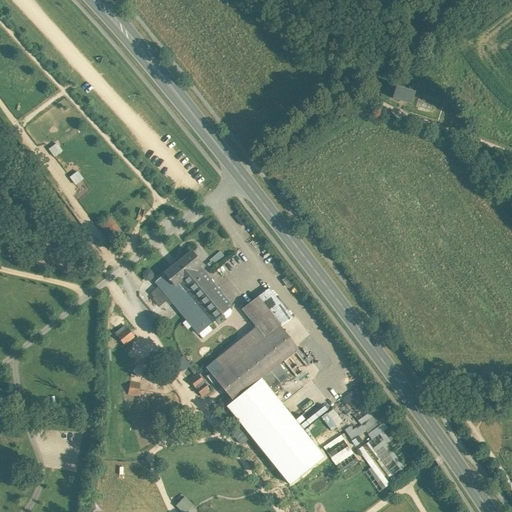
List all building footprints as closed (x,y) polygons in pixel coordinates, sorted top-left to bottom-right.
[(405,85),(396,87),(392,98),(410,104),(413,92),(405,85)] [(121,232),(110,217),(102,223),(113,238),(121,232)] [(191,251),(164,274),(175,286),(178,284),(183,290),(204,272),(199,266),(202,264),(191,251)] [(164,274),(156,264),(147,271),(171,300),(183,290),(178,284),(175,286),(164,274)] [(232,306),(204,272),(183,290),(171,300),(196,331),(201,332),(232,306)] [(292,318),(269,289),(257,297),(280,327),(292,318)] [(256,328),(206,368),(233,401),(226,406),(294,492),(332,463),(271,391),(261,378),(279,364),(298,348),(280,327),(257,297),(241,309),(256,328)] [(129,331),(119,339),(124,345),(134,337),(129,331)] [(279,364),(261,378),(271,391),(289,376),(279,364)] [(210,390),(198,374),(189,380),(201,397),(210,390)] [(140,384),(130,382),(128,394),(138,396),(140,384)] [(413,465),(375,407),(367,412),(353,390),(342,398),(357,421),(344,429),(355,445),(366,438),(362,433),(366,431),(371,439),(358,448),(383,485),(413,465)] [(333,408),(326,413),(335,426),(343,421),(333,408)] [(349,446),(331,456),(335,464),(353,454),(349,446)] [(183,511),(185,511),(194,504),(185,495),(176,504),(183,511)]
